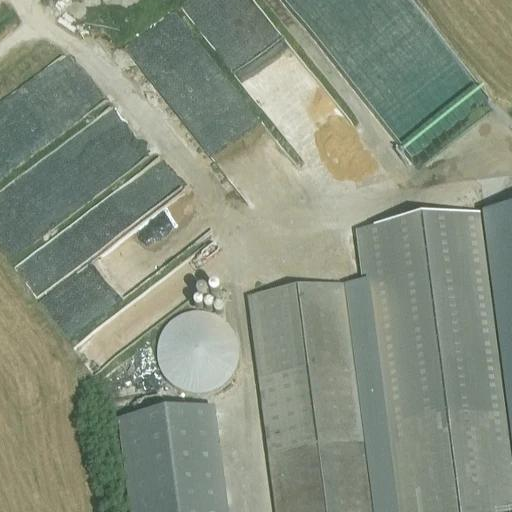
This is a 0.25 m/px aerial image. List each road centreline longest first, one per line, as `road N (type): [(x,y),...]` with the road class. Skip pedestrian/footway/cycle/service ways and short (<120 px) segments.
road 1 (track): [(19,0),(89,53),(231,214),(265,511)]
road 2 (track): [(270,0),(429,201),(232,224)]
